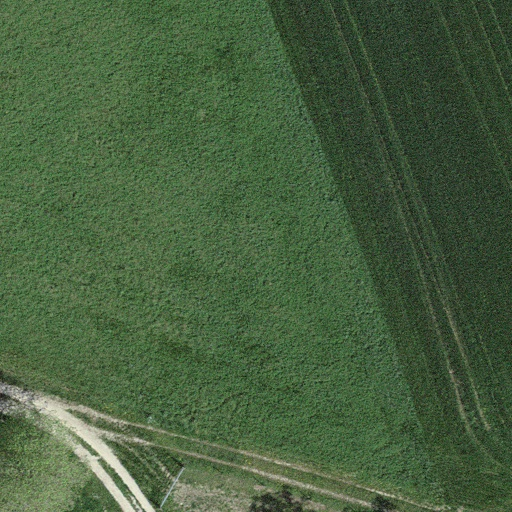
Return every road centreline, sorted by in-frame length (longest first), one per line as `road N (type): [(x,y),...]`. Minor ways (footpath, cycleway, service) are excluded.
road 1 (track): [(67,411),(416,511)]
road 2 (track): [(140,511),(67,411),(0,393)]
